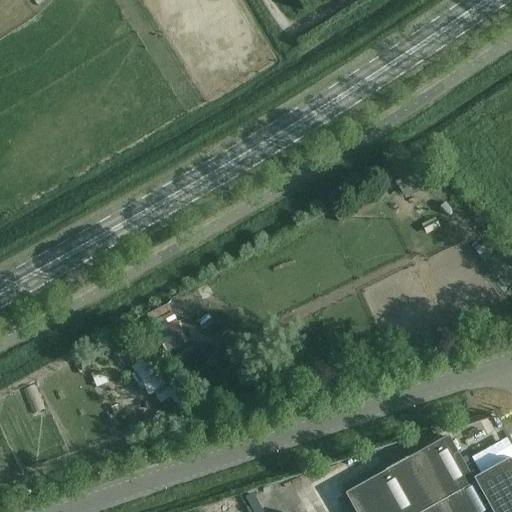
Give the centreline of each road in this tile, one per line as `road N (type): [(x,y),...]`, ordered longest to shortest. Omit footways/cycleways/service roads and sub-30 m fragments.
road 1 (secondary): [(0,289),(371,80),(484,0)]
road 2 (residential): [(109,511),(511,371)]
